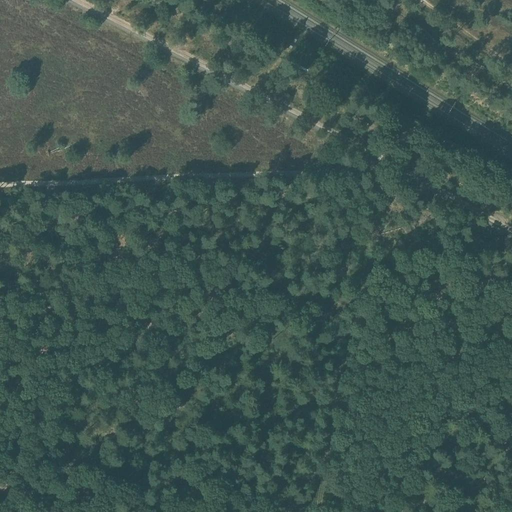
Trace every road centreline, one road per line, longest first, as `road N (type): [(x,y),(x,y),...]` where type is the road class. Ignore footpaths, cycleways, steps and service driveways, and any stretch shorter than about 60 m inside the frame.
road 1 (track): [(76,0),(511,229)]
road 2 (track): [(0,182),(379,164)]
